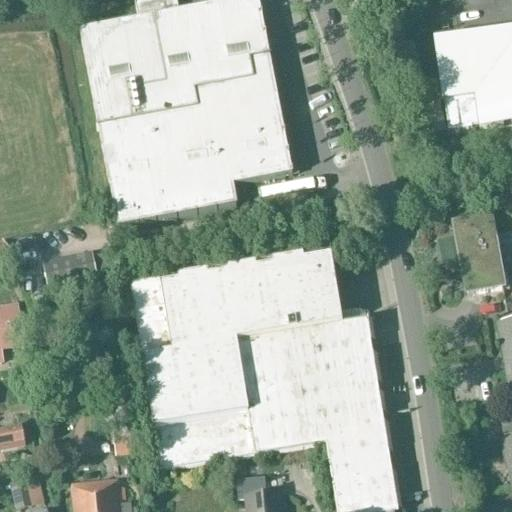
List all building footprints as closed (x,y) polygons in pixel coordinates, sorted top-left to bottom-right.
[(292,179),(257,2),(179,17),(175,0),(159,0),(135,5),(138,24),(79,36),(117,234),(237,211),(234,191),(292,179)] [(447,137),(511,128),(511,38),(435,50),(447,137)] [(506,293),(492,216),(450,223),(465,300),(506,293)] [(0,276),(18,264),(3,244),(0,246),(0,276)] [(97,282),(92,256),(45,265),(50,291),(97,282)] [(129,292),(141,363),(159,476),(327,448),(337,511),(397,511),(367,326),(342,330),(331,263),(304,267),(303,263),(272,268),(273,272),(256,275),(255,271),(225,276),(226,280),(209,283),(208,279),(178,284),(178,288),(161,291),(160,287),(129,292)] [(0,366),(1,366),(0,357),(25,353),(22,330),(20,330),(17,308),(0,310),(0,366)] [(511,323),(497,326),(510,405),(511,404),(511,323)] [(503,447),(506,465),(508,465),(511,486),(511,420),(501,423),(505,446),(503,447)] [(0,455),(24,451),(21,432),(0,435),(0,455)] [(246,511),(283,511),(283,498),(265,500),(264,482),(235,484),(237,505),(246,504),(246,511)] [(131,511),(131,508),(121,509),(120,486),(73,490),(74,511),(131,511)] [(27,511),(31,511),(26,490),(10,494),(14,511),(27,511)]
